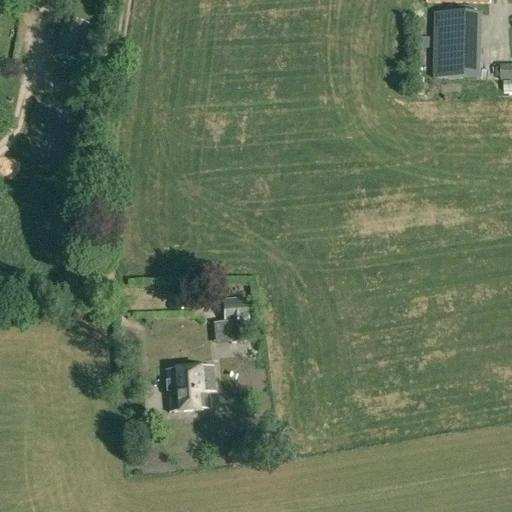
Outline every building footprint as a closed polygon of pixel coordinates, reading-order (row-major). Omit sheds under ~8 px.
[(484,15),(478,15),(434,15),(434,82),(482,84),(484,15)] [(83,50),(58,45),(55,58),(80,64),(83,50)] [(511,65),(501,65),(501,80),(511,80),(511,65)] [(247,301),(224,303),(225,323),(229,323),(231,344),(247,343),(245,321),(249,321),(247,301)] [(214,394),(212,368),(166,372),(169,414),(208,411),(207,395),(214,394)]
